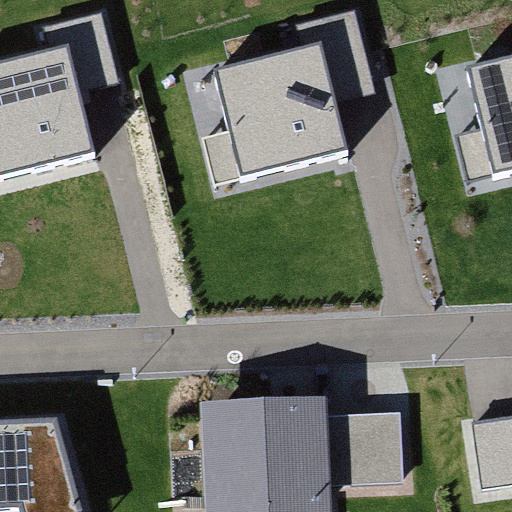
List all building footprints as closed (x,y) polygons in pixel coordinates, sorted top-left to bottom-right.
[(298,53),(217,72),(241,176),(342,153),(329,98),(371,89),(352,9),(291,23),(298,53)] [(43,46),(0,56),(0,179),(98,155),(83,93),(118,85),(100,10),(38,25),(43,46)] [(511,57),(468,70),(499,176),(511,172),(511,57)] [(328,396),(204,403),(209,511),(330,511),(329,488),(404,484),(400,414),(330,418),(328,396)] [(0,511),(86,511),(56,413),(0,416),(0,511)] [(511,417),(471,425),(483,493),(511,488),(511,417)]
